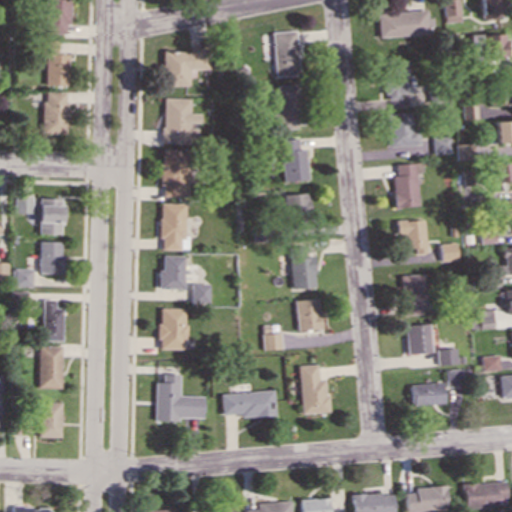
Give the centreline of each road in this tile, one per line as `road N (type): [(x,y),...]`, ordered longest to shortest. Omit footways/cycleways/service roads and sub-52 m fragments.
road 1 (residential): [(0,471),(153,469),(511,437)]
road 2 (tertiary): [(114,511),(127,0)]
road 3 (tertiary): [(102,0),(91,511)]
road 4 (residential): [(372,451),(333,0)]
road 5 (residential): [(103,29),(275,0)]
